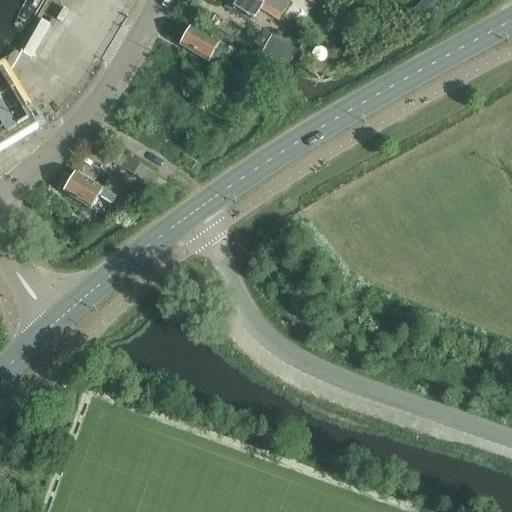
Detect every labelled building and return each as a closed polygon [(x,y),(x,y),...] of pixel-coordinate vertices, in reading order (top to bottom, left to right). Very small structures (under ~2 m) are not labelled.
[(282,16),(256,0),(225,0),(225,2),(254,20),(261,10),(279,21),(282,16)] [(256,0),(282,16),(289,4),(282,0),(256,0)] [(241,55),(231,49),(192,27),(180,47),(209,64),(217,50),(227,56),(237,62),(241,55)] [(261,54),(289,69),(299,51),(271,36),(261,54)] [(0,152),(39,129),(4,71),(0,73),(0,152)] [(216,118),(223,125),(256,86),(249,80),(216,118)] [(76,173),(72,179),(71,181),(67,182),(64,187),(65,191),(64,193),(91,210),(99,197),(113,205),(117,199),(120,201),(128,188),(111,177),(104,190),(76,173)]
